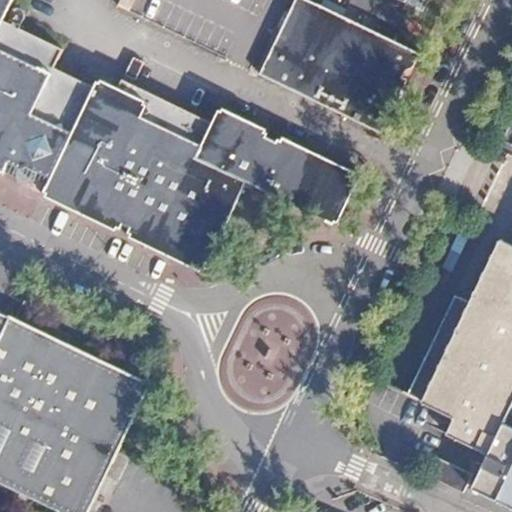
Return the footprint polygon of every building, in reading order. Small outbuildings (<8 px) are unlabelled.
[(0,0),(0,172),(4,174),(16,148),(55,167),(43,193),(119,229),(124,219),(133,223),(128,233),(203,269),(248,180),(335,222),(357,176),(279,138),(276,145),(266,140),(269,133),(219,108),(211,125),(120,82),(117,90),(97,80),(83,111),(43,92),(62,50),(2,20),(12,0),(0,0)] [(135,0),(119,0),(113,14),(126,20),(135,0)] [(135,0),(126,20),(200,55),(226,0),(135,0)] [(226,0),(200,55),(255,82),(279,32),(291,8),(294,0),(226,0)] [(294,0),(291,8),(279,32),(255,82),(374,140),(404,80),(395,75),(398,71),(402,73),(410,69),(416,55),(304,0),(294,0)] [(395,0),(422,13),(428,0),(395,0)] [(143,64),(132,59),(124,77),(134,82),(143,64)] [(55,167),(16,148),(4,174),(43,193),(55,167)] [(133,223),(124,219),(119,229),(128,233),(133,223)] [(462,224),(450,249),(461,254),(473,230),(462,224)] [(511,240),(501,236),(472,299),(423,402),(456,417),(449,431),(448,435),(490,454),(474,488),(511,506),(511,393),(507,391),(511,379),(511,240)] [(405,393),(423,402),(472,299),(454,290),(405,393)] [(0,483),(60,511),(86,511),(117,445),(117,444),(147,379),(6,313),(0,324),(0,483)] [(156,392),(147,388),(139,405),(149,409),(156,392)] [(432,469),(429,473),(465,489),(472,476),(436,459),(432,469)]
